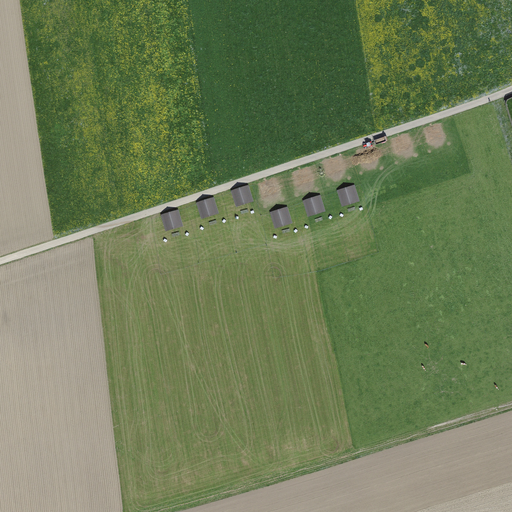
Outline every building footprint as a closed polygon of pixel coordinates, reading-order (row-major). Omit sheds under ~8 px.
[(255,181),(261,197),(278,191),(273,175),(255,181)] [(242,185),(226,191),(232,207),(248,201),(242,185)] [(212,196),(195,200),(199,217),(217,213),(212,196)] [(180,208),(161,211),(164,228),(182,225),(180,208)] [(117,226),(122,242),(140,236),(135,221),(117,226)] [(90,251),(108,250),(107,233),(89,234),(90,251)]
